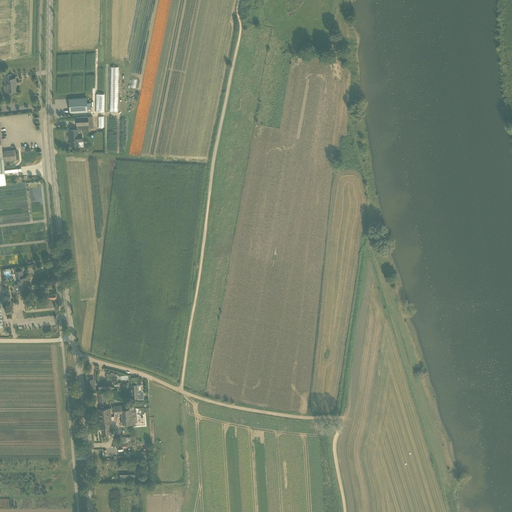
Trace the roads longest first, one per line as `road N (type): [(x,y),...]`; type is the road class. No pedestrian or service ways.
road 1 (tertiary): [(90,511),(50,146),(49,0)]
road 2 (track): [(239,0),(180,391)]
road 3 (track): [(180,391),(288,416),(341,418)]
